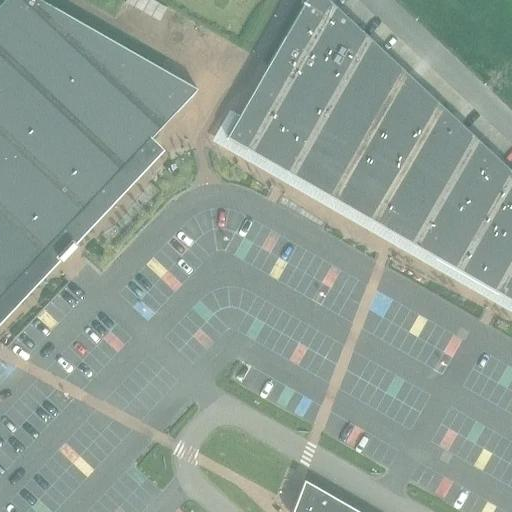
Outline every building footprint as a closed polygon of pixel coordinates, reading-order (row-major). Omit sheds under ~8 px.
[(35,0),(0,0),(0,82),(107,183),(196,88),(35,0)] [(166,8),(152,0),(125,0),(124,2),(159,21),(166,8)] [(227,138),(268,161),(349,19),(328,0),(303,0),(238,114),(237,114),(224,137),(227,138)] [(349,19),(268,161),(309,185),(385,53),(349,19)] [(385,53),(309,185),(372,220),(439,103),(385,53)] [(0,82),(0,207),(44,249),(107,183),(0,82)] [(439,103),(372,220),(434,256),(493,154),(439,103)] [(511,172),(493,154),(434,256),(497,292),(511,265),(511,172)] [(0,207),(0,295),(44,249),(0,207)] [(511,265),(497,292),(511,300),(511,265)] [(289,511),(355,511),(302,481),(289,511)]
